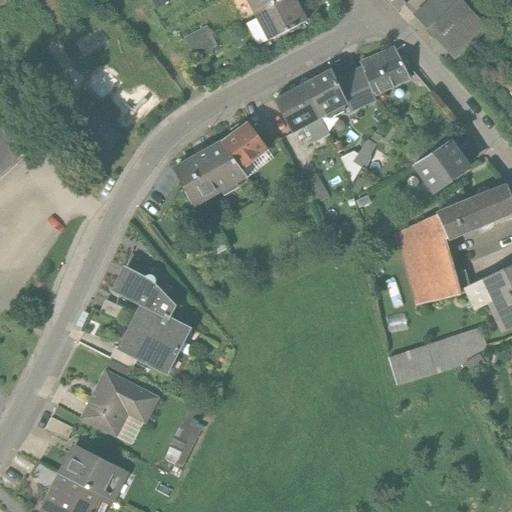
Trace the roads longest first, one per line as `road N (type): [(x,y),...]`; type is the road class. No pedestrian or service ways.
road 1 (residential): [(0,461),(114,233),(177,138),(212,110),(388,22)]
road 2 (residential): [(388,22),(511,170)]
